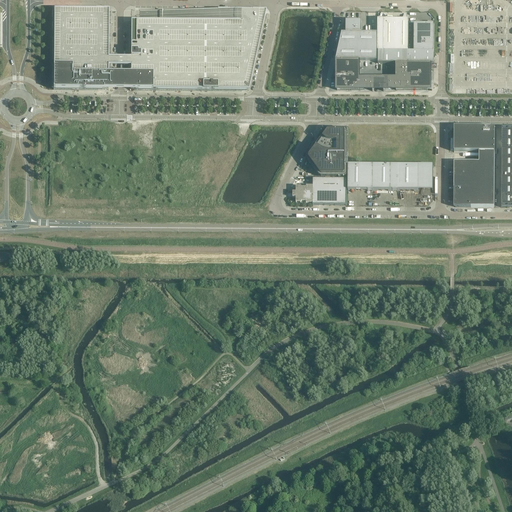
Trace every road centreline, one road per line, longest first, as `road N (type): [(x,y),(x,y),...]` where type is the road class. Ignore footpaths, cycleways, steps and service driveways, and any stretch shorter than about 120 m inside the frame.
road 1 (secondary): [(511,230),(78,228)]
road 2 (residential): [(316,118),(275,210),(440,216)]
road 3 (unclassified): [(441,101),(442,4),(338,4)]
road 4 (unclassified): [(276,3),(120,2)]
road 5 (unclassified): [(254,100),(119,98)]
road 6 (unknown): [(120,19),(242,20),(249,30)]
road 7 (unclassified): [(119,117),(253,118)]
road 8 (unclassified): [(316,118),(441,119)]
road 9 (unclassified): [(441,101),(318,100)]
